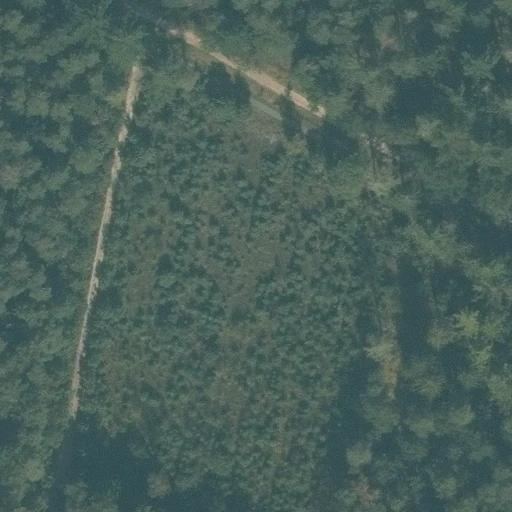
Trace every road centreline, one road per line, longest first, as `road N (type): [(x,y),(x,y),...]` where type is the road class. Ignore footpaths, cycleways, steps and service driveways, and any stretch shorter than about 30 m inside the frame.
road 1 (track): [(52,511),(140,40)]
road 2 (track): [(111,0),(511,222)]
